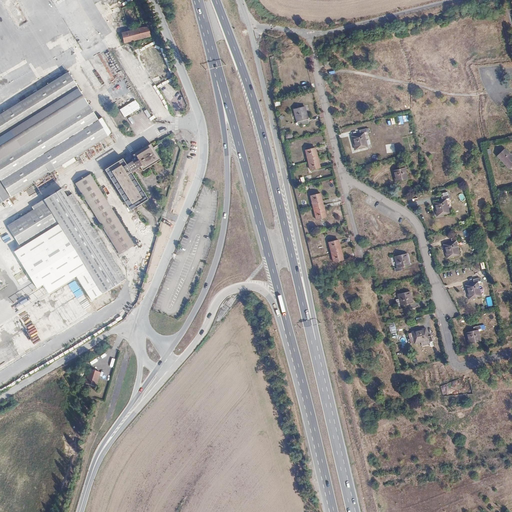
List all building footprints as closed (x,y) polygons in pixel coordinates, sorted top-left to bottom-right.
[(144,20),(119,25),(120,35),(146,30),(144,20)] [(166,68),(152,33),(142,37),(156,73),(166,68)] [(160,90),(129,37),(125,40),(155,94),(160,90)] [(0,196),(102,133),(91,117),(88,119),(59,72),(0,109),(0,196)] [(134,99),(119,109),(124,117),(140,108),(134,99)] [(306,107),(295,110),(298,127),(310,124),(306,107)] [(362,134),(363,136),(355,138),(358,150),(370,146),(367,135),(371,134),(370,131),(362,134)] [(315,149),(306,151),(308,162),(313,161),(312,158),(317,157),(315,149)] [(119,160),(101,171),(126,212),(144,201),(129,177),(154,161),(147,150),(130,160),(131,161),(122,166),(119,160)] [(511,157),(504,150),(498,157),(509,168),(511,165),(511,157)] [(313,161),(308,162),(310,171),(320,168),(317,157),(312,158),(313,161)] [(394,167),(395,170),(387,172),(390,183),(402,180),(400,169),(403,168),(402,165),(394,167)] [(84,174),(70,182),(113,253),(127,244),(84,174)] [(0,230),(0,238),(13,259),(31,248),(32,251),(60,233),(83,271),(79,274),(83,280),(87,278),(97,293),(105,288),(110,297),(120,291),(115,282),(120,278),(67,193),(61,197),(56,187),(38,198),(40,201),(0,225),(0,226),(2,230),(0,230)] [(320,193),(311,195),(314,208),(323,206),(320,193)] [(442,199),(443,201),(434,203),(437,214),(449,212),(447,201),(450,200),(450,196),(442,199)] [(143,204),(147,211),(155,206),(151,199),(143,204)] [(323,206),(314,208),(317,220),(326,218),(323,206)] [(138,213),(134,214),(139,227),(143,225),(138,213)] [(451,240),(451,243),(444,245),(446,255),(458,253),(456,242),(459,241),(458,238),(451,240)] [(338,240),(328,243),(331,254),(336,253),(335,250),(340,249),(338,240)] [(336,253),(331,254),(333,262),(342,260),(340,249),(335,250),(336,253)] [(406,254),(393,257),(396,266),(396,268),(392,269),(392,272),(401,270),(401,267),(408,265),(408,264),(406,254)] [(36,270),(24,278),(28,285),(41,277),(36,270)] [(472,281),(473,284),(465,286),(468,297),(480,294),(478,283),(481,282),(480,279),(472,281)] [(409,292),(396,295),(399,306),(395,307),(396,310),(405,308),(404,305),(412,303),(409,292)] [(20,353),(32,346),(20,323),(8,330),(20,353)] [(432,341),(431,335),(430,331),(426,332),(425,327),(410,331),(410,332),(407,332),(408,339),(409,342),(412,342),(412,341),(420,339),(421,340),(428,338),(428,342),(432,341)] [(472,329),(473,332),(464,334),(467,345),(480,342),(477,331),(481,330),(480,327),(472,329)] [(88,356),(84,370),(94,373),(99,359),(88,356)]
